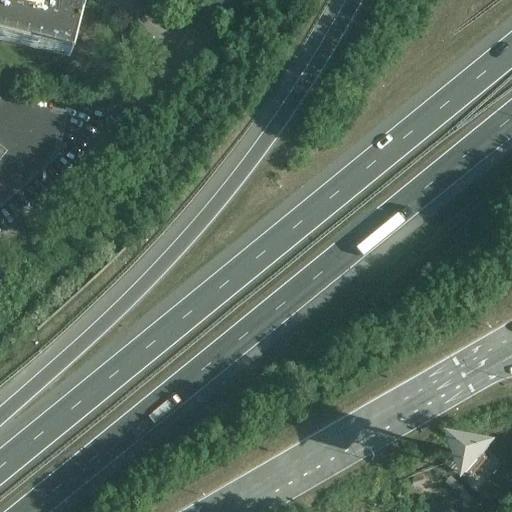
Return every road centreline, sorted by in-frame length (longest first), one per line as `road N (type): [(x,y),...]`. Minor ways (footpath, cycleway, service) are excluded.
road 1 (motorway): [(511,44),(0,458)]
road 2 (motorway): [(28,511),(511,119)]
road 3 (motorway): [(349,0),(218,196),(0,413)]
road 4 (residential): [(0,249),(100,170),(191,48)]
road 5 (motorway): [(225,511),(459,374)]
